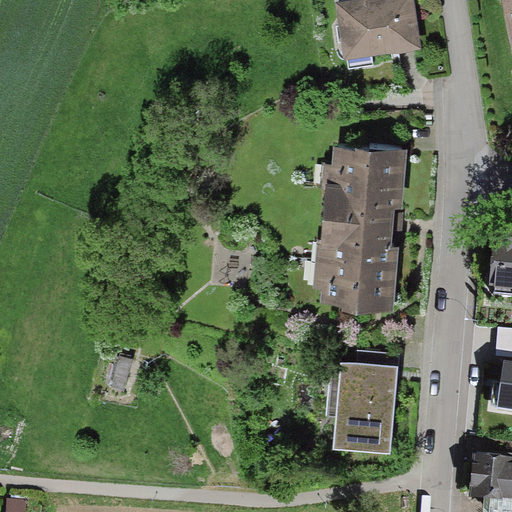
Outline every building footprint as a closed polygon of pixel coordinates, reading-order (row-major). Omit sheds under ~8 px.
[(375,50),(423,44),(417,0),(338,0),(346,55),(350,55),(352,67),(377,64),(375,50)] [(405,203),(410,146),(340,140),(338,159),(330,158),(319,280),(326,280),(325,295),(397,301),(403,233),(395,233),(398,202),(405,203)] [(511,294),(511,238),(499,237),(495,284),(500,284),(499,293),(511,294)] [(511,358),(511,330),(502,330),(501,358),(511,358)] [(358,362),(344,361),(336,445),(391,450),(399,353),(359,350),(358,362)] [(511,360),(484,358),(479,406),(511,408),(511,360)] [(511,461),(479,459),(475,506),(511,509),(511,461)] [(28,511),(29,499),(11,498),(10,511),(28,511)]
